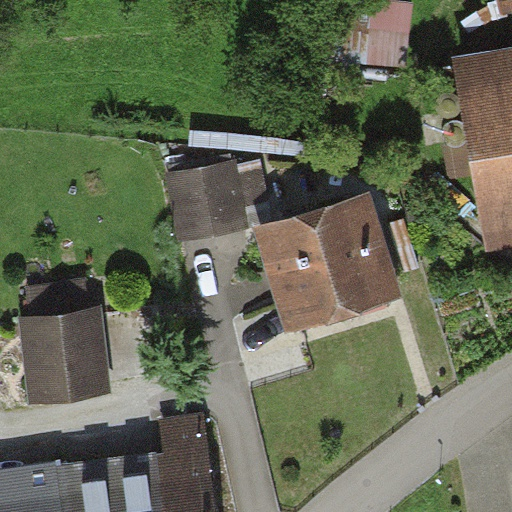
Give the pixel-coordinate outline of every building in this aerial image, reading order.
[(418,53),(415,0),(372,0),(375,55),(418,53)] [(483,212),(511,205),(511,56),(453,69),(483,212)] [(244,219),(233,165),(175,177),(186,230),(244,219)] [(387,283),(359,193),(247,228),(275,318),(387,283)] [(107,386),(100,310),(23,318),(30,393),(107,386)] [(0,511),(213,511),(203,428),(155,434),(158,457),(0,476),(0,511)]
